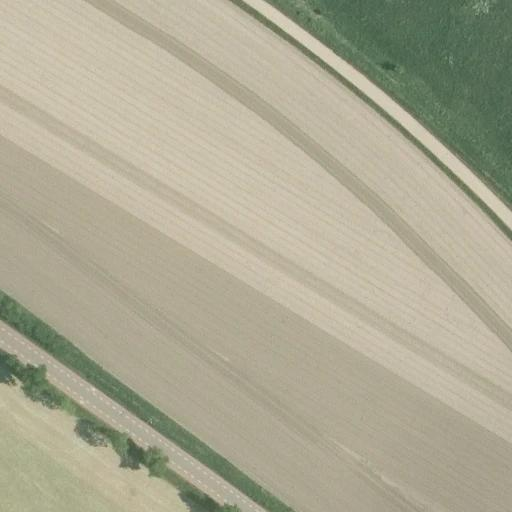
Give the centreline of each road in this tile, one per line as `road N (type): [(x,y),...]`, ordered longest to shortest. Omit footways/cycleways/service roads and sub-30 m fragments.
road 1 (unclassified): [(511,219),(390,106),(248,0)]
road 2 (unclassified): [(244,511),(0,338)]
